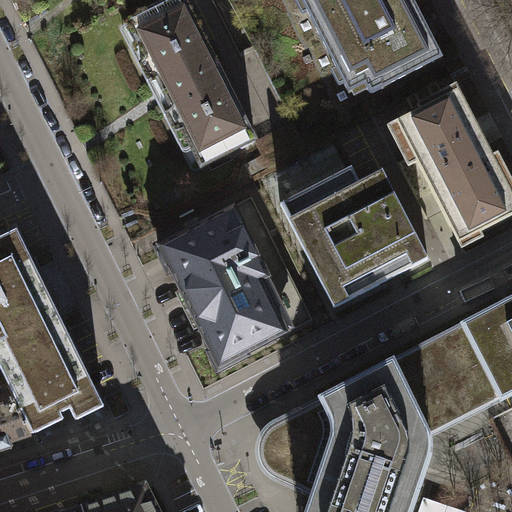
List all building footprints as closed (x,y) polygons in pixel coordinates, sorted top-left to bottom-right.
[(254,138),(183,0),(168,0),(116,27),(190,171),(254,138)] [(447,59),(417,0),(295,0),(349,107),(447,59)] [(493,156),(457,85),(418,105),(420,110),(388,127),(409,167),(417,163),(462,249),(484,238),(481,232),(511,216),(511,179),(498,153),(493,156)] [(429,260),(382,171),(360,182),(352,168),(280,205),(334,309),(429,260)] [(313,320),(251,198),(158,246),(219,369),(313,320)] [(0,374),(5,385),(32,432),(59,419),(56,413),(66,408),(71,420),(99,406),(13,231),(0,237),(0,374)] [(511,391),(511,299),(323,398),(325,403),(271,427),(265,436),(261,446),(263,459),(272,470),(283,478),(314,491),(307,511),(407,511),(426,457),(428,446),(426,434),(511,391)] [(0,448),(7,447),(5,442),(27,435),(32,432),(5,385),(0,386),(0,448)] [(152,511),(140,486),(59,511),(152,511)]
